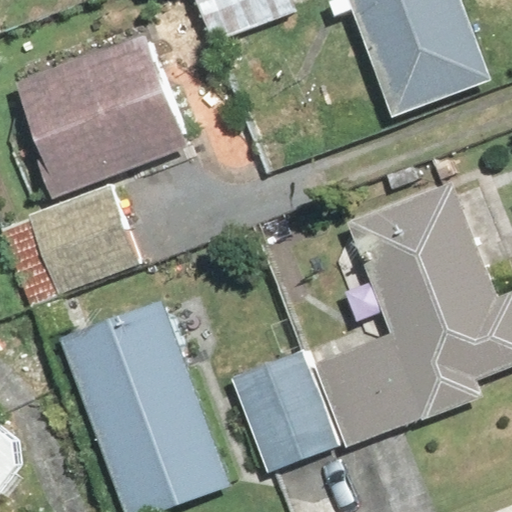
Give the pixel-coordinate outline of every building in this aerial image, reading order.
[(211,0),(229,45),(310,15),(304,0),(211,0)] [(353,0),(345,3),(352,20),(371,13),(411,122),(511,85),(511,84),(480,0),(353,0)] [(162,36),(35,86),(72,179),(64,182),(72,202),(207,149),(162,36)] [(468,185),(364,226),(408,335),(328,367),(362,453),(500,398),(494,383),(511,376),(511,296),(500,265),(511,260),(511,253),(486,187),(471,193),(468,185)] [(122,188),(11,228),(41,308),(151,267),(122,188)] [(0,505),(4,506),(32,470),(30,443),(6,423),(10,417),(0,409),(0,296),(6,295),(0,278),(0,505)] [(48,310),(57,338),(84,329),(75,301),(48,310)] [(184,511),(246,490),(193,343),(221,327),(206,301),(183,315),(179,304),(79,340),(139,511),(184,511)] [(319,352),(246,380),(284,478),(357,450),(319,352)]
